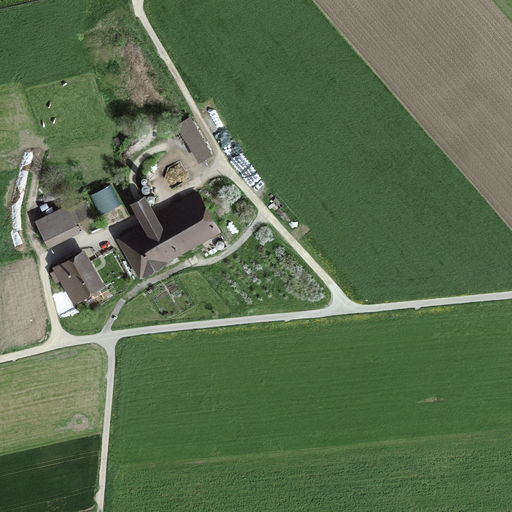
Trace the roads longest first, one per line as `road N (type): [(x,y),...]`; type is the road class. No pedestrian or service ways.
road 1 (residential): [(0,358),(110,334),(511,295)]
road 2 (track): [(137,0),(226,165),(347,310)]
road 3 (track): [(104,336),(130,293),(222,255),(265,211)]
road 4 (track): [(100,511),(110,334)]
